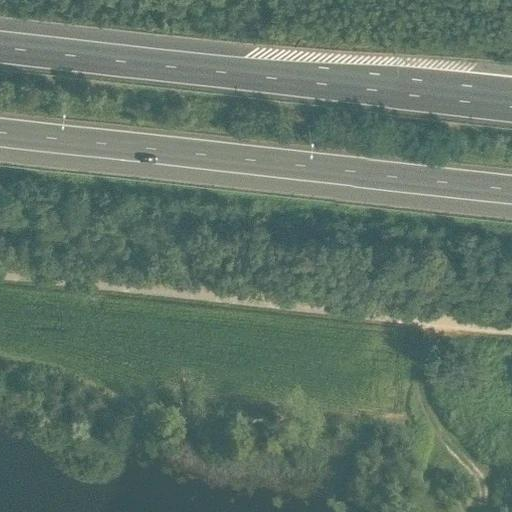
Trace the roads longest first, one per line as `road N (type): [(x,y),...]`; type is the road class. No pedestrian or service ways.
road 1 (motorway): [(0,109),(511,169)]
road 2 (unclassified): [(511,315),(0,257)]
road 3 (motorway): [(511,83),(0,25)]
road 4 (track): [(425,305),(422,384),(434,434),(484,495),(481,511)]
